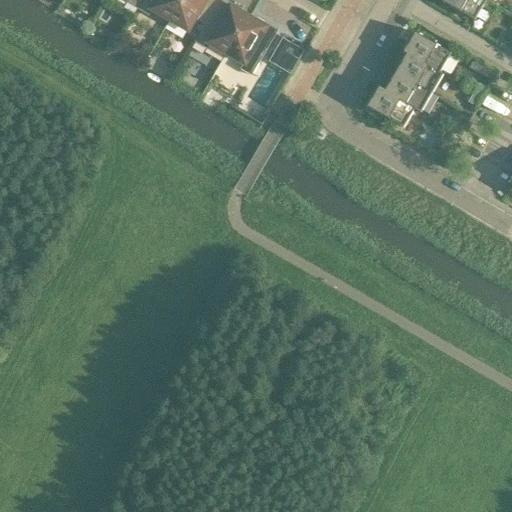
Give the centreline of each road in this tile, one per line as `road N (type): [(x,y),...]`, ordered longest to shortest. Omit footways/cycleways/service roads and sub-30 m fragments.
road 1 (residential): [(477,208),(332,113),(333,96),(369,35)]
road 2 (residential): [(400,0),(511,66)]
